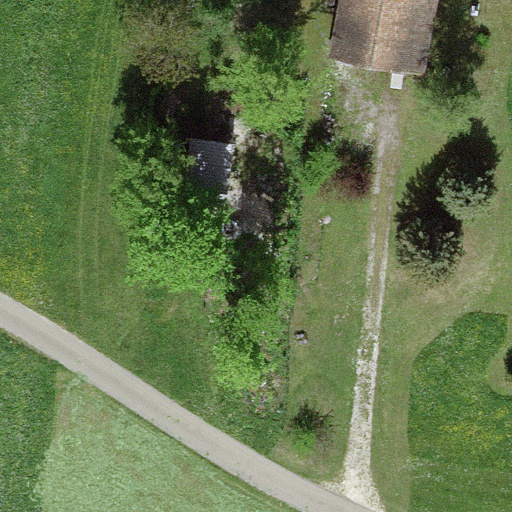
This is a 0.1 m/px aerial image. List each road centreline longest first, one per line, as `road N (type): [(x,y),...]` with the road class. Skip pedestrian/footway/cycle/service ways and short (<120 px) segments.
road 1 (track): [(352,511),(388,94)]
road 2 (track): [(0,310),(336,511)]
